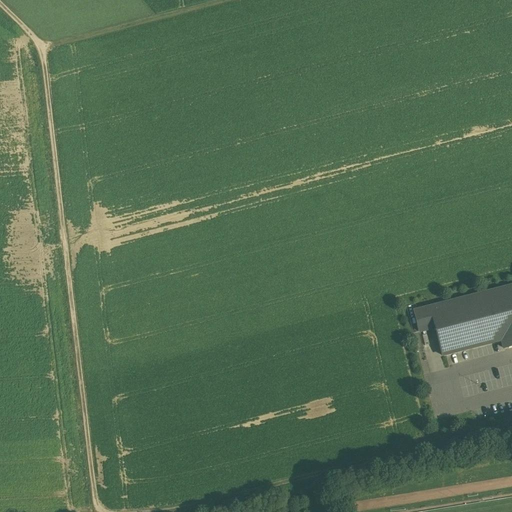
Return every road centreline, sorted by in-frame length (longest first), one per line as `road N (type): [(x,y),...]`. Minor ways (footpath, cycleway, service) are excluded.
road 1 (track): [(94,511),(50,52),(0,4)]
road 2 (track): [(380,456),(173,509),(131,511)]
road 3 (track): [(50,52),(263,0)]
